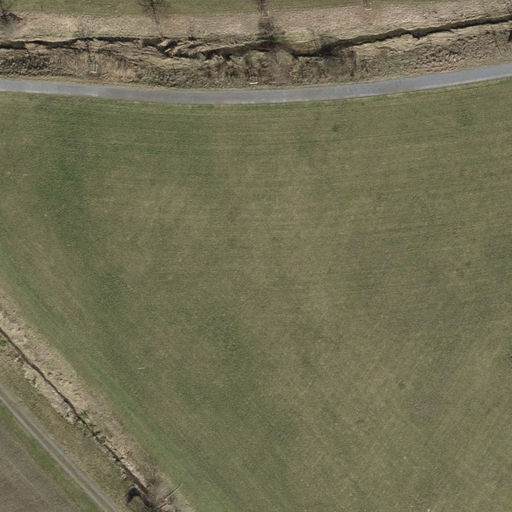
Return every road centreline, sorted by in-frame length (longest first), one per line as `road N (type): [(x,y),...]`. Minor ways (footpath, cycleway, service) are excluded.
road 1 (track): [(0,82),(190,100),(396,90),(511,69)]
road 2 (track): [(0,382),(117,511)]
